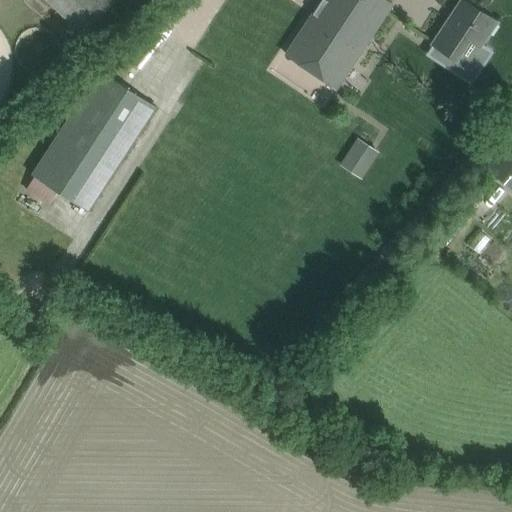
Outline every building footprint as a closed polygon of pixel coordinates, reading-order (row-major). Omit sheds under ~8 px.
[(39,0),(78,38),(114,2),(111,0),(39,0)] [(386,0),(323,0),(287,54),(337,88),(393,4),(386,0)] [(497,22),(464,0),(462,0),(433,44),(434,44),(427,55),(471,84),(492,52),(482,45),(497,22)] [(34,175),(88,211),(156,106),(102,71),(34,175)] [(511,133),(483,166),(511,190),(511,133)] [(339,166),(359,180),(376,153),(356,140),(339,166)]
